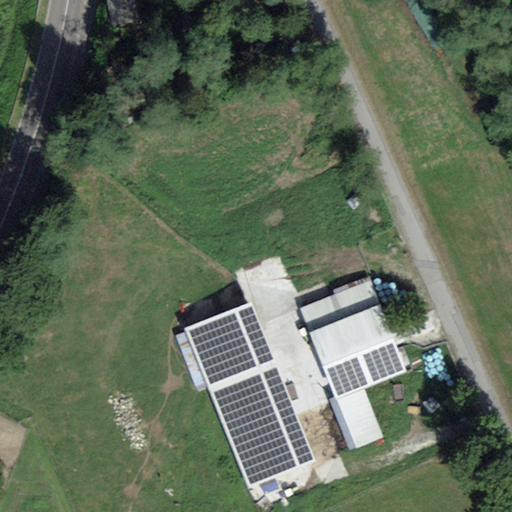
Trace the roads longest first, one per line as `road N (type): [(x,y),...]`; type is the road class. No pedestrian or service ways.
road 1 (residential): [(511,441),(321,0)]
road 2 (secondary): [(0,217),(45,94),(67,0)]
